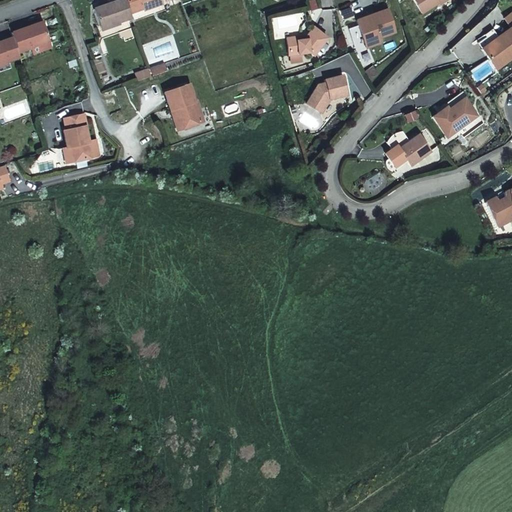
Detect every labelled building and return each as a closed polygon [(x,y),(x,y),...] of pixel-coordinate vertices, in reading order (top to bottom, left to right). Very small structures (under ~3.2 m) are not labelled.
[(129,0),(130,2),(135,17),(155,10),(155,12),(166,8),(163,0),(129,0)] [(439,7),(450,0),(412,0),(422,16),(438,6),(439,7)] [(115,29),(136,22),(135,17),(130,2),(98,12),(104,29),(114,26),(115,29)] [(387,13),(357,24),(365,47),(379,42),(396,35),(387,13)] [(47,26),(15,36),(16,40),(21,55),(33,51),(35,56),(54,50),(52,41),(47,26)] [(314,58),(328,40),(313,29),(305,39),(301,40),(299,38),(286,40),(288,58),(309,55),(314,58)] [(511,29),(496,41),(482,51),(497,72),(511,61),(511,29)] [(477,44),(482,51),(496,41),(491,34),(477,44)] [(21,55),(16,40),(0,45),(0,63),(1,63),(2,67),(23,60),(21,55)] [(379,42),(365,47),(366,51),(380,46),(379,42)] [(156,81),(170,76),(168,69),(153,74),(156,81)] [(138,79),(141,86),(153,82),(151,74),(138,79)] [(317,88),(306,106),(320,115),(326,106),(325,103),(347,98),(342,78),(324,83),(325,86),(317,88)] [(191,90),(167,98),(172,116),(178,114),(184,135),(205,128),(199,107),(197,108),(191,90)] [(449,112),(466,101),(462,96),(446,107),(447,110),(449,112)] [(479,119),(466,101),(449,112),(447,110),(433,120),(448,141),(479,119)] [(178,114),(172,116),(178,136),(184,135),(178,114)] [(85,117),(65,121),(68,133),(65,133),(69,150),(70,150),(73,164),(100,158),(96,142),(90,143),(87,129),(88,129),(85,117)] [(431,155),(419,137),(399,152),(411,169),(431,155)] [(70,150),(69,150),(64,151),(67,165),(73,164),(70,150)] [(12,183),(7,167),(0,169),(0,191),(5,190),(4,185),(12,183)] [(511,193),(509,194),(504,197),(506,201),(487,210),(498,231),(511,223),(511,193)] [(504,197),(485,207),(487,210),(506,201),(504,197)]
